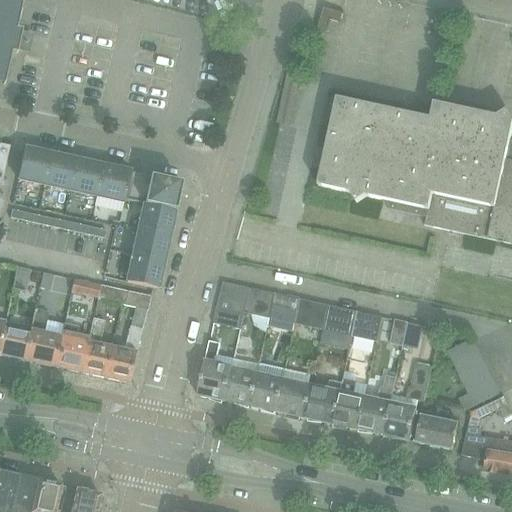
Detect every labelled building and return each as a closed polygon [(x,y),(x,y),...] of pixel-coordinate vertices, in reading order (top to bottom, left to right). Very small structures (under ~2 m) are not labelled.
[(0,0),(0,75),(5,77),(4,79),(6,79),(12,53),(17,54),(19,46),(15,45),(16,37),(20,38),(22,30),(17,29),(23,3),(21,2),(21,4),(0,0)] [(318,28),(317,30),(318,30),(318,29),(326,31),(326,32),(327,33),(330,21),(342,24),(342,23),(341,23),(344,15),(344,16),(345,15),(343,14),(342,16),(325,11),(320,28),(318,28)] [(337,100),(318,187),(350,194),(356,204),(366,198),(428,211),(424,227),(511,245),(511,141),(510,142),(511,133),(511,118),(507,112),(498,118),(434,104),(431,120),(337,100)] [(51,155),(42,153),(24,149),(17,180),(44,186),(51,155)] [(77,161),(51,155),(44,186),(70,192),(77,161)] [(103,167),(77,161),(70,192),(97,198),(103,167)] [(103,167),(97,198),(124,204),(124,201),(123,200),(130,173),(103,167)] [(123,200),(124,201),(143,205),(174,212),(175,212),(181,184),(130,173),(123,200)] [(143,205),(138,230),(169,237),(174,212),(143,205)] [(11,211),(10,219),(20,221),(22,213),(11,211)] [(22,213),(20,221),(31,224),(32,216),(22,213)] [(32,216),(31,224),(41,226),(43,218),(32,216)] [(43,218),(41,226),(51,228),(53,220),(43,218)] [(53,220),(51,228),(62,230),(64,222),(53,220)] [(64,222),(62,230),(72,233),(74,225),(64,222)] [(74,225),(72,233),(83,235),(84,227),(74,225)] [(84,227),(83,235),(93,237),(95,229),(84,227)] [(95,229),(93,237),(104,240),(105,232),(95,229)] [(132,256),(163,263),(169,237),(138,230),(132,256)] [(126,283),(157,290),(163,263),(132,256),(126,283)] [(30,271),(16,269),(12,290),(26,294),(30,271)] [(42,274),(39,290),(50,292),(54,277),(42,274)] [(71,294),(98,300),(101,287),(73,281),(71,294)] [(236,287),(223,284),(216,311),(230,314),(236,287)] [(101,287),(98,300),(122,305),(125,292),(101,287)] [(249,290),(236,287),(230,314),(243,317),(244,316),(249,290)] [(273,295),(249,290),(244,316),(268,320),(273,295)] [(150,298),(125,292),(122,305),(133,308),(124,351),(112,348),(105,380),(129,385),(135,353),(147,312),(150,298)] [(300,301),(273,295),(268,320),(282,323),(282,319),(295,321),(300,301)] [(329,307),(300,301),(295,321),(294,325),(324,332),(329,307)] [(357,313),(329,307),(324,332),(352,338),(357,313)] [(230,314),(216,311),(213,325),(240,332),(243,317),(230,314)] [(33,312),(29,329),(27,337),(28,337),(23,362),(54,369),(61,338),(60,338),(42,334),(46,315),(33,312)] [(382,319),(357,313),(352,338),(376,344),(382,319)] [(93,320),(88,340),(89,340),(81,375),(105,380),(112,348),(100,345),(105,323),(93,320)] [(408,324),(395,321),(389,345),(403,348),(408,324)] [(29,329),(4,324),(0,342),(0,356),(23,362),(28,337),(27,337),(29,329)] [(63,326),(60,338),(61,338),(54,369),(81,375),(89,340),(88,340),(74,337),(75,328),(63,326)] [(448,353),(453,364),(476,353),(471,342),(453,351),(448,353)] [(222,346),(209,343),(197,397),(224,403),(232,368),(217,365),(222,346)] [(453,364),(458,374),(482,363),(476,353),(453,364)] [(259,366),(234,361),(232,368),(224,403),(225,403),(225,402),(250,408),(257,376),(259,366)] [(458,374),(464,385),(487,374),(482,363),(458,374)] [(259,365),(259,366),(257,376),(250,408),(276,413),(283,382),(285,371),(259,365)] [(431,370),(417,367),(412,390),(410,389),(407,400),(424,403),(431,370)] [(311,377),(285,371),(283,382),(276,413),(305,420),(312,386),(309,385),(311,377)] [(464,385),(469,396),(492,385),(487,374),(464,385)] [(378,403),(366,400),(359,432),(384,437),(391,406),(396,382),(387,380),(385,391),(380,391),(378,403)] [(342,387),(334,426),(359,432),(366,400),(369,388),(356,385),(343,382),(342,387)] [(328,384),(327,389),(312,386),(305,420),(334,426),(342,387),(328,384)] [(498,396),(492,385),(469,396),(474,407),(498,396)] [(474,407),(469,396),(460,400),(465,411),(474,407)] [(416,411),(391,406),(384,437),(409,443),(416,411)] [(421,417),(419,424),(415,444),(452,452),(455,438),(456,439),(459,425),(445,422),(447,414),(437,412),(435,419),(421,417)] [(481,431),(466,428),(461,458),(486,462),(484,473),(511,476),(511,443),(480,438),(481,431)] [(11,511),(19,478),(0,474),(0,475),(0,511),(11,511)] [(31,511),(38,483),(19,478),(11,511),(31,511)] [(43,481),(41,483),(38,483),(31,511),(55,511),(61,488),(50,485),(49,482),(43,481)] [(65,489),(60,508),(59,511),(96,511),(100,497),(89,494),(88,491),(81,489),(78,492),(65,489)]
